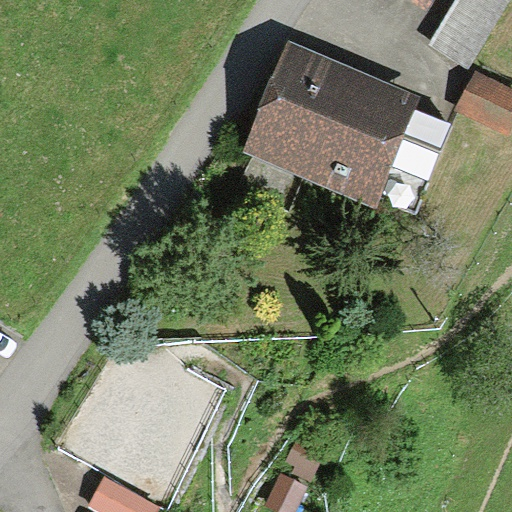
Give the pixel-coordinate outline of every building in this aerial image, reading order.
[(434,0),(406,0),(427,12),(434,0)] [(511,0),(454,0),(428,45),(469,69),(511,0)] [(420,95),(290,42),(245,153),(375,206),(420,95)] [(511,131),(511,88),(476,70),(455,109),(509,138),(511,131)] [(145,511),(106,490),(94,511),(145,511)]
